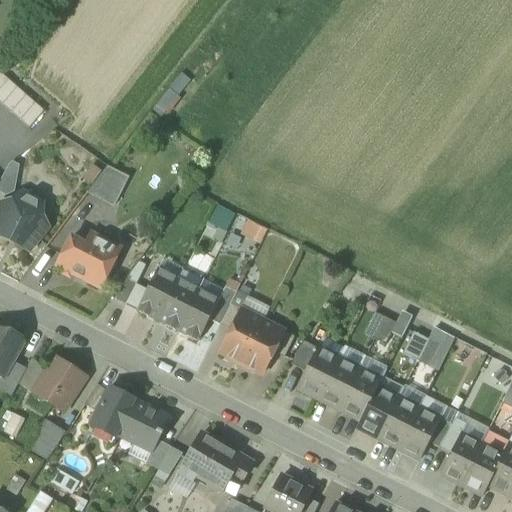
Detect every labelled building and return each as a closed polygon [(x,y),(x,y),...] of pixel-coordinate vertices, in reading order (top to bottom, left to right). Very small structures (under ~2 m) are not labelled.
[(0,104),(27,128),(42,111),(0,74),(0,104)] [(0,181),(0,194),(5,197),(14,193),(19,166),(12,163),(8,166),(0,181)] [(87,193),(114,207),(129,178),(107,167),(87,193)] [(15,241),(28,251),(46,229),(40,218),(41,206),(22,196),(13,204),(1,206),(0,209),(0,235),(9,238),(15,241)] [(57,267),(91,284),(99,268),(108,273),(120,249),(91,235),(86,245),(72,238),(57,267)] [(99,268),(91,284),(100,288),(108,273),(99,268)] [(149,316),(158,321),(178,281),(157,271),(147,290),(137,310),(139,311),(139,313),(148,318),(149,316)] [(115,301),(126,306),(137,285),(126,279),(115,301)] [(176,330),(178,331),(198,292),(178,281),(158,321),(166,325),(166,326),(175,331),(176,330)] [(147,290),(137,285),(126,306),(136,312),(137,310),(147,290)] [(209,321),(220,326),(231,305),(236,294),(225,289),(218,302),(219,302),(209,321)] [(218,302),(198,292),(178,331),(187,335),(186,337),(196,342),(196,340),(199,341),(209,321),(219,302),(218,302)] [(231,305),(241,311),(263,322),(268,311),(236,294),(231,305)] [(241,311),(231,305),(220,326),(231,332),(241,311)] [(241,364),(263,322),(241,311),(231,332),(220,354),(241,364)] [(403,312),(397,324),(386,319),(375,314),(365,335),(375,340),(386,346),(393,331),(404,336),(413,317),(403,312)] [(284,332),(263,322),(241,364),(263,375),(274,353),(284,332)] [(0,375),(4,377),(10,367),(22,344),(21,339),(13,335),(8,336),(0,331),(0,375)] [(274,353),(284,358),(295,338),(284,332),(274,353)] [(439,346),(428,340),(414,333),(403,355),(417,362),(428,367),(439,346)] [(291,365),(305,373),(317,349),(303,342),(291,365)] [(297,389),(319,399),(339,360),(317,349),(305,373),(297,389)] [(33,393),(64,413),(87,378),(56,358),(33,393)] [(360,370),(339,360),(319,399),(340,410),(360,370)] [(0,383),(0,392),(11,398),(24,375),(10,367),(4,377),(0,383)] [(381,381),(360,370),(340,410),(360,420),(377,388),(381,381)] [(383,377),(381,381),(377,388),(398,399),(404,388),(383,377)] [(84,405),(94,411),(107,391),(96,385),(84,405)] [(115,438),(117,433),(132,402),(133,402),(134,400),(109,388),(90,425),(115,438)] [(398,399),(377,388),(360,420),(357,428),(379,438),(398,399)] [(420,410),(398,399),(379,438),(400,449),(420,410)] [(117,433),(134,442),(137,444),(139,441),(153,448),(154,449),(157,442),(168,420),(133,402),(132,402),(117,433)] [(441,420),(420,410),(400,449),(421,460),(429,444),(441,420)] [(48,461),(66,432),(45,419),(27,448),(48,461)] [(455,419),(452,426),(440,449),(451,454),(460,435),(461,435),(467,425),(455,419)] [(429,444),(440,449),(452,426),(441,420),(429,444)] [(111,444),(115,438),(90,425),(87,432),(111,444)] [(202,434),(178,474),(193,483),(197,476),(222,491),(232,474),(242,458),(202,434)] [(440,474),(462,485),(481,446),(461,435),(460,435),(451,454),(440,474)] [(145,463),(153,448),(139,441),(137,444),(134,442),(128,454),(145,463)] [(145,463),(157,469),(170,449),(157,442),(154,449),(153,448),(145,463)] [(502,456),(481,446),(462,485),(483,496),(489,485),(502,456)] [(511,447),(507,446),(502,456),(489,485),(510,496),(511,491),(511,447)] [(181,454),(170,449),(157,469),(168,475),(181,454)] [(252,464),(242,458),(232,474),(243,480),(252,464)] [(6,489),(16,495),(25,481),(15,475),(6,489)] [(266,507),(275,511),(299,511),(306,501),(310,492),(282,477),(266,507)] [(45,511),(52,498),(41,492),(30,511),(45,511)] [(244,511),(247,508),(231,501),(224,511),(244,511)] [(314,511),(317,507),(306,501),(299,511),(314,511)] [(352,511),(336,504),(336,503),(335,503),(330,511),(352,511)]
